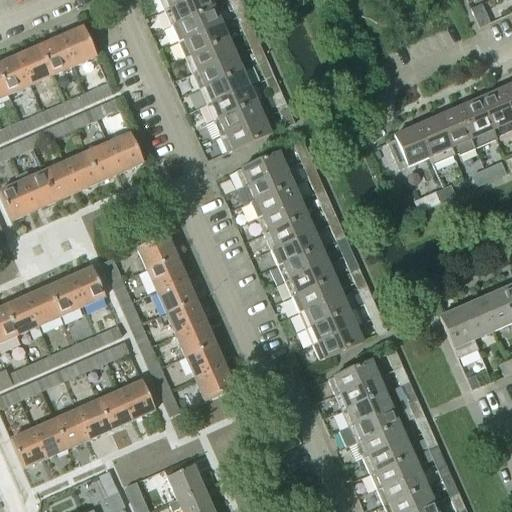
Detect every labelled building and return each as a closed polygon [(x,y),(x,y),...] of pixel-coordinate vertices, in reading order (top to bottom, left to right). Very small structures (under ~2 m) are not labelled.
[(157,0),(164,14),(194,0),(157,0)] [(170,29),(214,9),(210,0),(194,0),(164,14),(170,29)] [(242,10),(237,0),(234,0),(229,3),(234,14),(242,10)] [(482,6),(471,11),(479,30),(490,25),(482,6)] [(214,9),(170,29),(177,44),(221,25),(214,9)] [(247,20),(238,24),(242,34),(251,30),(247,20)] [(221,25),(177,44),(184,60),(228,41),(221,25)] [(82,30),(60,39),(72,67),(94,58),(82,30)] [(256,42),(251,30),(242,34),(247,46),(256,42)] [(60,39),(38,49),(50,77),(72,67),(60,39)] [(191,76),(235,57),(228,41),(184,60),(191,76)] [(38,49),(16,58),(29,86),(50,77),(38,49)] [(261,51),(252,55),(257,66),(265,62),(261,51)] [(235,57),(191,76),(198,92),(242,72),(235,57)] [(16,58),(0,65),(0,79),(7,96),(29,86),(16,58)] [(270,73),(265,62),(257,66),(261,77),(270,73)] [(242,72),(198,92),(205,108),(249,88),(242,72)] [(274,83),(266,87),(270,97),(279,93),(274,83)] [(107,85),(84,95),(89,106),(112,96),(107,85)] [(511,86),(499,92),(511,120),(511,86)] [(249,88),(205,108),(212,123),(256,104),(249,88)] [(511,120),(499,92),(479,101),(495,140),(496,139),(511,132),(511,120)] [(284,105),(279,93),(270,97),(275,108),(284,105)] [(84,95),(62,104),(67,116),(89,106),(84,95)] [(113,101),(91,111),(96,122),(118,113),(113,101)] [(479,101),(458,110),(475,151),(497,141),(496,139),(495,140),(479,101)] [(62,104),(41,114),(46,125),(67,116),(62,104)] [(219,139),(263,120),(256,104),(212,123),(219,139)] [(458,110),(437,120),(454,158),(459,156),(460,158),(475,151),(458,110)] [(91,111),(70,120),(75,132),(96,122),(91,111)] [(41,114),(19,123),(24,135),(46,125),(41,114)] [(288,114),(280,118),(285,130),(294,126),(288,114)] [(70,120),(48,130),(53,141),(75,132),(70,120)] [(263,120),(219,139),(226,155),(242,148),(269,136),(263,120)] [(437,120),(416,129),(429,160),(432,167),(454,158),(437,120)] [(19,123),(0,131),(0,139),(2,144),(24,135),(19,123)] [(396,141),(386,146),(398,173),(408,169),(429,160),(416,129),(394,138),(396,141)] [(48,130),(26,139),(31,151),(53,141),(48,130)] [(129,136),(107,146),(119,175),(141,165),(129,136)] [(26,139),(4,149),(9,160),(31,151),(26,139)] [(302,144),(293,148),(298,159),(307,156),(302,144)] [(107,146),(85,156),(98,184),(119,175),(107,146)] [(0,164),(9,160),(4,149),(0,150),(0,164)] [(265,160),(235,173),(242,190),(285,171),(277,155),(265,160)] [(85,156),(63,165),(76,194),(98,184),(85,156)] [(63,165),(42,175),(54,203),(76,194),(63,165)] [(311,165),(302,169),(307,180),(316,176),(311,165)] [(492,170),(485,173),(490,184),(497,181),(492,170)] [(242,190),(236,192),(243,208),(249,206),(292,186),(285,171),(242,190)] [(482,187),(490,184),(485,173),(477,176),(482,187)] [(26,174),(17,178),(20,184),(32,213),(54,203),(42,175),(29,180),(26,174)] [(321,187),(316,176),(307,180),(312,191),(321,187)] [(20,184),(0,192),(0,199),(10,222),(32,213),(20,184)] [(292,186),(249,206),(256,221),(284,209),(299,202),(292,186)] [(450,188),(443,191),(448,202),(455,199),(450,188)] [(436,194),(413,204),(418,215),(437,207),(440,205),(448,202),(443,191),(436,194)] [(325,197),(316,201),(321,211),(330,208),(325,197)] [(284,209),(256,221),(263,237),(306,218),(299,202),(284,209)] [(335,218),(330,208),(321,211),(326,222),(335,218)] [(306,218),(263,237),(270,252),(312,234),(306,218)] [(339,228),(330,232),(335,242),(344,239),(339,228)] [(312,234),(270,252),(277,268),(319,249),(312,234)] [(136,250),(146,272),(174,259),(165,237),(136,250)] [(348,250),(344,239),(335,242),(340,254),(348,250)] [(319,249),(277,268),(284,284),(297,278),(326,265),(319,249)] [(146,272),(155,294),(184,281),(174,259),(146,272)] [(353,260),(344,263),(349,274),(357,270),(353,260)] [(101,266),(110,288),(121,283),(112,261),(101,266)] [(297,278),(284,284),(290,300),(299,296),(333,281),(326,265),(297,278)] [(91,270),(68,280),(81,308),(103,298),(91,270)] [(362,281),(357,270),(349,274),(354,285),(362,281)] [(68,280),(47,290),(59,318),(81,308),(68,280)] [(155,294),(165,316),(194,303),(184,281),(155,294)] [(299,296),(290,300),(297,316),(340,297),(333,281),(299,296)] [(362,281),(354,285),(358,295),(367,291),(362,281)] [(110,288),(120,309),(131,305),(121,283),(110,288)] [(511,285),(496,293),(510,325),(511,323),(511,285)] [(47,290),(25,299),(38,327),(59,318),(47,290)] [(367,291),(358,295),(363,306),(371,302),(367,291)] [(510,325),(496,293),(476,301),(491,333),(510,325)] [(340,297),(297,316),(304,331),(347,312),(340,297)] [(25,299),(3,309),(16,337),(38,327),(25,299)] [(491,333),(476,301),(457,310),(471,342),(491,333)] [(376,313),(371,302),(363,306),(368,317),(376,313)] [(165,316),(175,337),(203,325),(194,303),(165,316)] [(120,309),(130,331),(141,326),(131,305),(120,309)] [(3,309),(0,310),(0,344),(16,337),(3,309)] [(475,351),(471,342),(457,310),(436,319),(455,360),(475,351)] [(347,312),(304,331),(311,347),(354,328),(347,312)] [(376,313),(368,317),(372,326),(381,322),(376,313)] [(381,322),(372,326),(377,338),(386,334),(381,322)] [(175,337),(184,359),(213,347),(203,325),(175,337)] [(130,331),(139,353),(150,348),(141,326),(130,331)] [(116,328),(94,338),(99,348),(121,339),(116,328)] [(354,328),(311,347),(318,363),(334,356),(361,344),(354,328)] [(94,338),(73,348),(77,358),(99,348),(94,338)] [(123,344),(101,354),(106,365),(128,355),(123,344)] [(184,359),(194,381),(222,368),(213,347),(184,359)] [(73,348),(51,357),(55,368),(77,358),(73,348)] [(139,353),(149,375),(160,370),(150,348),(139,353)] [(394,352),(385,356),(390,368),(399,364),(394,352)] [(101,354),(79,364),(84,374),(106,365),(101,354)] [(51,357),(29,367),(34,377),(55,368),(51,357)] [(334,398),(376,380),(369,363),(327,382),(334,398)] [(501,379),(509,375),(504,363),(496,367),(501,379)] [(79,364),(58,373),(62,384),(84,374),(79,364)] [(29,367),(7,376),(12,387),(34,377),(29,367)] [(204,403),(230,392),(232,391),(222,368),(194,381),(204,403)] [(149,375),(158,397),(169,392),(160,370),(149,375)] [(5,372),(0,373),(0,391),(12,387),(7,376),(7,377),(5,372)] [(58,373),(36,383),(41,393),(62,384),(58,373)] [(403,373),(394,377),(399,388),(408,384),(403,373)] [(472,378),(464,381),(469,393),(477,389),(472,378)] [(376,380),(334,398),(341,414),(383,396),(376,380)] [(36,383),(14,392),(19,403),(41,393),(36,383)] [(140,384),(118,394),(131,422),(153,412),(140,384)] [(413,395),(408,384),(399,388),(404,399),(413,395)] [(0,411),(19,403),(14,392),(0,398),(0,411)] [(158,397),(168,419),(179,414),(169,392),(158,397)] [(118,394),(97,403),(109,432),(131,422),(118,394)] [(348,429),(390,411),(383,396),(341,414),(348,429)] [(97,403),(75,413),(87,441),(109,432),(97,403)] [(417,405),(408,409),(413,419),(422,416),(417,405)] [(390,411),(348,429),(338,433),(345,449),(355,445),(397,427),(390,411)] [(75,413),(53,422),(66,451),(87,441),(75,413)] [(427,427),(422,416),(413,419),(418,431),(427,427)] [(53,422),(32,432),(44,460),(66,451),(53,422)] [(355,445),(362,461),(404,442),(397,427),(355,445)] [(32,432),(10,441),(22,470),(44,460),(32,432)] [(431,436),(422,440),(427,451),(436,447),(431,436)] [(362,461),(369,476),(411,458),(404,442),(362,461)] [(441,458),(436,447),(427,451),(432,462),(441,458)] [(376,493),(418,474),(411,458),(369,476),(376,493)] [(176,503),(202,491),(192,468),(166,480),(176,503)] [(445,468),(436,472),(441,482),(450,479),(445,468)] [(97,478),(101,489),(112,484),(107,473),(97,478)] [(418,474),(376,493),(383,508),(425,490),(418,474)] [(454,490),(450,479),(441,482),(446,494),(454,490)] [(417,511),(432,505),(425,490),(383,508),(384,511),(417,511)] [(175,511),(180,510),(180,511),(211,511),(202,491),(176,503),(169,506),(171,511),(175,511)] [(117,511),(123,509),(117,494),(105,500),(109,511),(117,511)] [(459,499),(450,503),(453,511),(460,511),(464,511),(459,499)]
